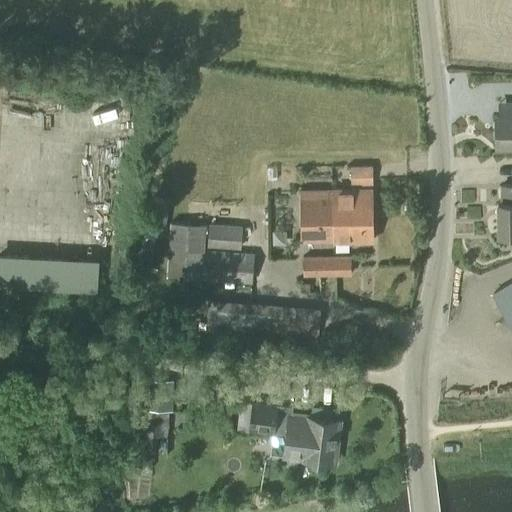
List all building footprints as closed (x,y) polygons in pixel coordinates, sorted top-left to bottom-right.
[(511,114),(495,115),(496,146),(511,145),(511,114)] [(80,188),(81,170),(62,169),(63,159),(53,159),(51,186),(80,188)] [(100,184),(123,185),(124,166),(100,165),(100,184)] [(511,184),(501,185),(501,202),(497,202),(498,235),(511,234),(511,184)] [(126,208),(124,185),(114,186),(115,208),(126,208)] [(373,242),(372,188),(352,189),(352,190),(301,191),(302,240),(333,240),(333,242),(373,242)] [(30,213),(53,212),(52,202),(29,203),(30,213)] [(241,248),(242,225),(208,223),(207,246),(241,248)] [(252,283),(254,253),(204,249),(205,233),(170,230),(167,277),(252,283)] [(303,255),(303,276),(350,275),(350,254),(303,255)] [(511,281),(493,293),(511,323),(511,281)] [(271,305),(217,300),(214,330),(268,335),(269,333),(290,334),(290,329),(317,331),(318,309),(270,304),(271,305)] [(146,378),(145,408),(173,409),(174,379),(146,378)] [(448,393),(448,402),(468,403),(468,393),(448,393)] [(333,460),(338,421),(298,416),(299,408),(292,407),(293,405),(252,400),(248,431),(275,434),(275,433),(286,434),(284,454),(333,460)] [(143,447),(143,450),(157,451),(158,435),(169,435),(169,412),(144,412),(144,435),(143,447)] [(151,470),(151,458),(139,458),(139,470),(151,470)]
